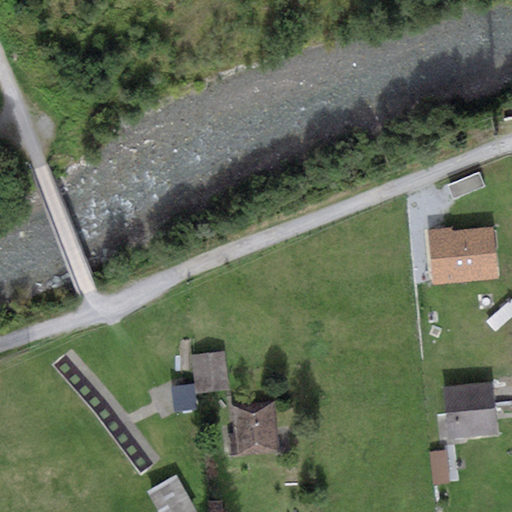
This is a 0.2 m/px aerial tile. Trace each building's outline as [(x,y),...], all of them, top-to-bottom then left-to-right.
[(500,237),(435,240),(438,292),(503,289),(500,237)] [(233,399),(229,359),(194,363),(198,402),(233,399)] [(498,393),(449,397),(454,447),(503,443),(498,393)] [(195,394),(173,395),(173,417),(195,417),(195,394)] [(272,406),(236,409),(238,436),(232,436),(233,452),(274,449),(272,406)] [(450,455),(434,457),(436,484),(452,483),(450,455)] [(195,511),(180,477),(153,490),(162,511),(195,511)]
